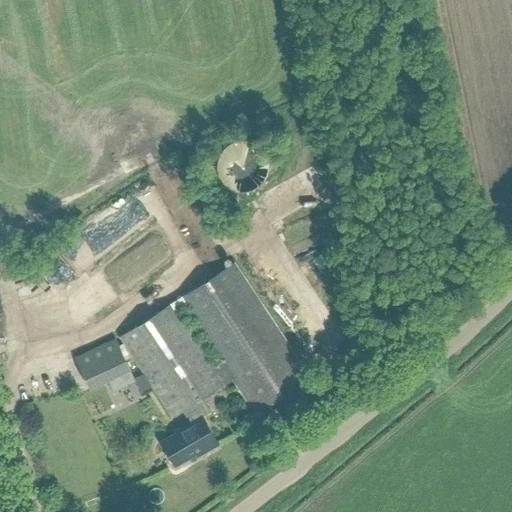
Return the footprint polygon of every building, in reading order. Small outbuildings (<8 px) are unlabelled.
[(268,166),(268,164),(268,162),(268,160),(267,157),(266,155),(266,153),(265,151),(263,149),(262,147),(260,146),(259,144),(257,143),(255,141),(253,140),(251,139),(249,139),(246,138),(242,138),(240,138),(237,138),(235,139),(233,139),(231,140),(229,141),(227,143),(225,144),(223,146),(222,147),(220,149),(219,151),(218,153),(217,155),(217,157),(216,159),(216,162),(216,164),(216,166),(216,169),(216,171),(217,173),(218,175),(219,177),(220,179),(222,181),(223,183),(225,184),(227,186),(229,187),(231,188),(233,189),(235,189),(237,190),(242,190),(244,190),(246,190),(249,189),(251,189),(253,188),(257,186),(259,184),(260,183),(262,181),(263,179),(265,177),(266,175),(266,173),(267,171),(268,169),(268,166)] [(275,189),(270,188),(266,207),(289,211),(295,179),(278,175),(275,189)] [(138,215),(159,206),(148,182),(127,191),(138,215)] [(247,240),(249,244),(267,239),(259,211),(219,223),(226,246),(247,240)] [(110,213),(19,276),(39,304),(65,285),(82,309),(173,246),(153,218),(126,236),(110,213)] [(309,378),(232,262),(120,336),(173,417),(183,411),(190,423),(160,441),(175,465),(201,449),(203,452),(218,443),(201,414),(209,409),(202,398),(233,378),(256,413),(309,378)] [(115,337),(75,356),(90,388),(131,369),(115,337)]
